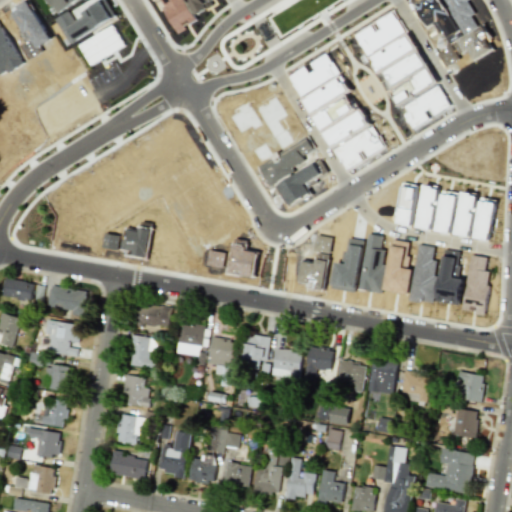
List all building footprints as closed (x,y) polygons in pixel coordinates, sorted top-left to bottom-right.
[(78,45),(89,65),(124,46),(113,25),(78,45)] [(2,297),(31,300),(33,282),(5,279),(2,297)] [(47,307),(83,314),(87,292),(51,285),(47,307)] [(172,308),(139,302),(135,323),(168,329),(172,308)] [(0,339),(0,343),(13,347),(21,318),(1,313),(0,317),(0,330),(2,331),(0,339)] [(205,327),(181,323),(176,352),(200,356),(205,327)] [(266,361),(271,338),(247,333),(241,364),(259,368),(260,360),(266,361)] [(155,360),(152,359),(155,338),(133,335),(129,365),(154,369),(155,360)] [(303,379),(314,382),(317,368),(330,371),(334,350),(310,345),(303,379)] [(298,378),(301,351),(275,349),(272,376),(298,378)] [(0,381),(9,383),(14,356),(0,352),(0,381)] [(450,362),(472,367),(475,358),(452,353),(450,362)] [(393,394),(397,360),(372,357),(368,391),(393,394)] [(367,365),(340,360),(335,387),(362,392),(367,365)] [(50,364),(45,387),(64,392),(70,369),(50,364)] [(400,397),(426,402),(430,375),(404,371),(400,397)] [(485,376),(459,371),(455,398),(480,402),(485,376)] [(150,388),(144,387),(145,377),(124,375),(123,392),(129,393),(128,405),(148,407),(150,388)] [(330,395),(320,394),(318,418),(329,419),(330,395)] [(42,424),(64,427),(67,403),(45,399),(42,424)] [(453,434),(474,438),(479,412),(457,408),(453,434)] [(42,423),(42,412),(33,411),(33,423),(42,423)] [(136,444),(137,436),(142,437),(145,418),(121,413),(116,440),(136,444)] [(391,419),(378,418),(377,430),(389,432),(391,419)] [(58,457),(61,432),(26,428),(25,436),(38,437),(36,454),(58,457)] [(338,449),(341,431),(328,429),(325,447),(338,449)] [(159,471),(173,473),(173,477),(184,479),(189,432),(175,431),(173,449),(162,447),(159,471)] [(223,452),(224,446),(238,447),(239,434),(213,431),(211,451),(223,452)] [(282,467),(275,466),(277,455),(277,456),(279,446),(266,444),(263,467),(256,466),(252,491),(278,495),(282,467)] [(19,460),(22,448),(9,445),(6,457),(19,460)] [(408,511),(413,476),(408,475),(409,464),(404,463),(406,448),(389,445),(386,467),(373,465),(371,479),(388,481),(383,511),(408,511)] [(474,454),(442,448),(439,462),(447,464),(445,475),(427,473),(425,487),(468,494),(474,454)] [(147,457),(112,453),(110,475),(145,478),(147,457)] [(216,455),(202,453),(201,459),(192,458),(188,480),(212,484),(216,455)] [(315,474),(300,472),(302,459),(291,457),(285,496),(304,499),(305,493),(312,495),(315,474)] [(248,487),(251,465),(226,462),(223,484),(248,487)] [(52,493),(55,468),(32,465),(30,479),(16,477),(14,488),(52,493)] [(342,504),(343,483),(333,482),(334,471),(321,470),(318,501),(342,504)] [(354,485),(351,510),(370,511),(372,511),(375,488),(354,485)] [(48,511),(50,502),(14,498),(12,510),(24,511),(23,511),(48,511)] [(454,505),(436,501),(433,511),(463,511),(466,500),(456,498),(454,505)]
